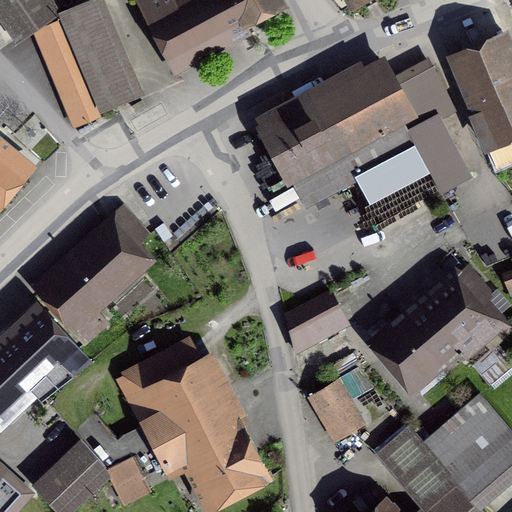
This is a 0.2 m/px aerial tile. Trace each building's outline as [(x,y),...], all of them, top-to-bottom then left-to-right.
[(0,0),(0,12),(17,37),(57,10),(51,0),(0,0)] [(284,7),(280,0),(184,0),(171,7),(167,0),(142,0),(175,62),(284,7)] [(61,15),(100,108),(133,94),(95,2),(61,15)] [(463,89),(487,146),(511,135),(511,69),(499,39),(459,56),(471,85),(463,89)] [(411,113),(401,118),(415,144),(415,145),(425,140),(459,122),(427,62),(393,80),(411,113)] [(309,201),(355,176),(415,144),(401,118),(411,113),(393,80),(384,63),(365,74),(260,130),(286,179),(295,174),(309,201)] [(415,145),(415,144),(355,176),(370,203),(429,172),(415,145)] [(0,195),(6,188),(9,191),(26,171),(0,149),(0,195)] [(148,234),(129,214),(39,293),(84,343),(107,322),(101,315),(93,314),(87,307),(100,295),(105,301),(121,286),(116,281),(140,258),(132,249),(148,234)] [(380,348),(409,381),(454,343),(460,349),(458,351),(461,354),(462,352),(472,363),(511,328),(511,326),(488,299),(493,294),(471,269),(380,348)] [(296,350),(343,324),(326,293),(287,315),(296,350)] [(45,395),(90,361),(45,310),(0,351),(0,414),(4,418),(27,397),(20,390),(31,380),(45,395)] [(107,468),(111,475),(115,482),(138,470),(142,478),(191,452),(215,498),(258,476),(199,364),(143,393),(132,373),(121,379),(145,423),(118,438),(96,412),(74,432),(85,444),(107,468)] [(337,379),(312,394),(337,438),(363,423),(337,379)] [(452,477),(509,427),(482,396),(424,444),(452,477)] [(456,481),(472,499),(511,464),(511,430),(509,427),(452,477),(456,481)] [(484,511),(472,499),(456,481),(452,477),(450,477),(410,429),(382,453),(427,506),(419,511),(386,511),(384,509),(379,511),(484,511)] [(71,511),(111,475),(107,468),(85,444),(37,489),(58,511),(71,511)] [(0,511),(12,511),(30,493),(0,465),(0,511)]
